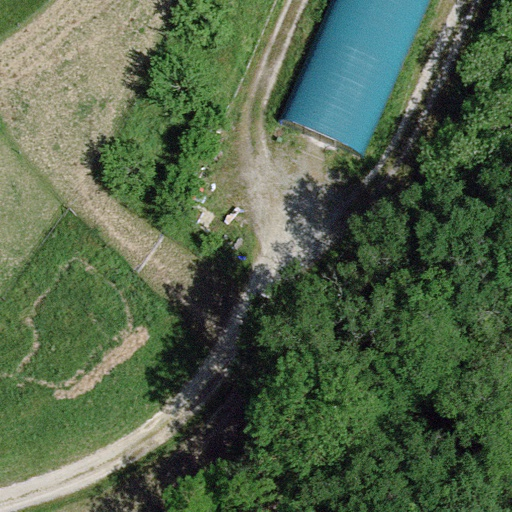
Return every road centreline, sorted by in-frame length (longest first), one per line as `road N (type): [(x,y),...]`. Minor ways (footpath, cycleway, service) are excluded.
road 1 (track): [(304,0),(261,97),(257,131),(276,173),(306,194),(340,195),(372,189),(389,173),(467,0)]
road 2 (track): [(306,194),(224,370),(192,409),(108,468),(0,505)]
